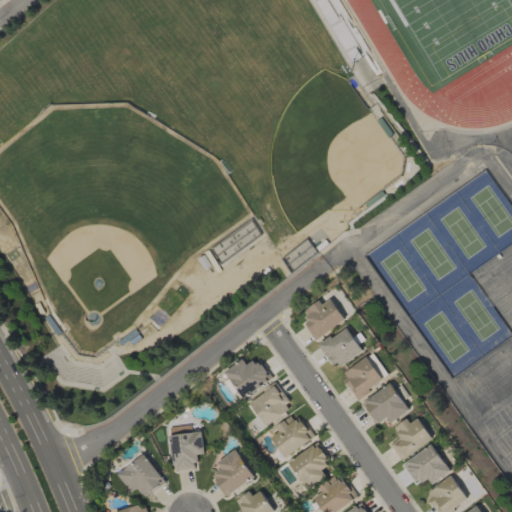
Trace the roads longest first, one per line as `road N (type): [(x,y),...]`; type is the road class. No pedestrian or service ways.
road 1 (residential): [(56,470),(326,262)]
road 2 (residential): [(405,511),(261,313)]
road 3 (primary): [(73,511),(0,354)]
